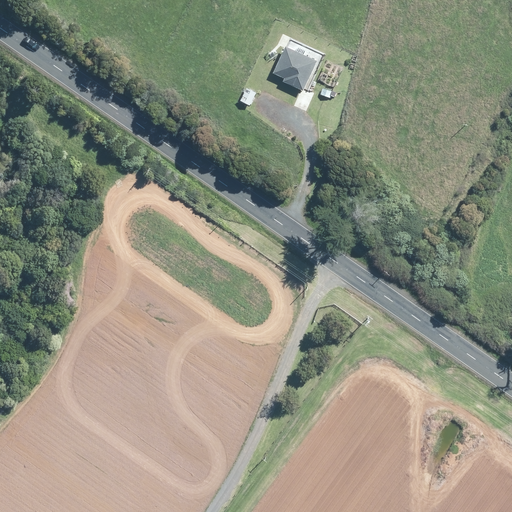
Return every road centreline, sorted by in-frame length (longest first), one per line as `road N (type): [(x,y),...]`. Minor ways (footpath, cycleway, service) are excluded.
road 1 (unclassified): [(0,29),(511,387)]
road 2 (unknown): [(203,511),(247,442),(328,259)]
